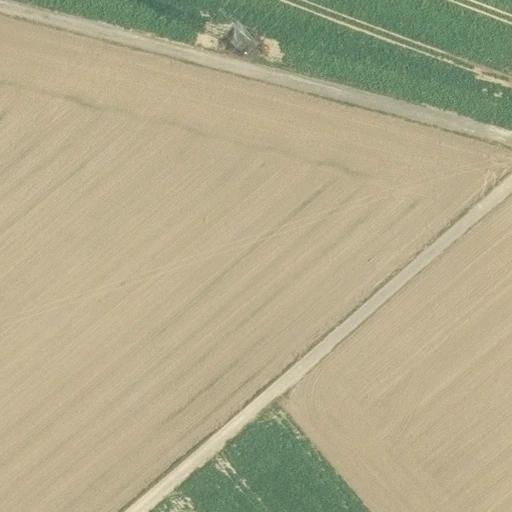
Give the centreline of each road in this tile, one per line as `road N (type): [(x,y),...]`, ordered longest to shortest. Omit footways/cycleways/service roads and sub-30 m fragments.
road 1 (track): [(511,145),(0,13)]
road 2 (track): [(511,208),(163,511)]
